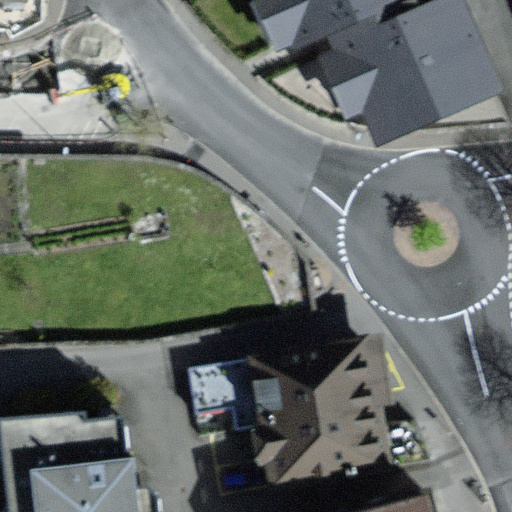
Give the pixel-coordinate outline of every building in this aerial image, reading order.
[(0,0),(0,42),(1,43),(28,29),(28,0),(0,0)] [(414,0),(262,0),(283,51),(320,36),(352,114),(367,108),(379,136),(495,89),(458,0),(439,0),(418,8),(414,0)] [(239,411),(242,435),(372,416),(384,414),(374,346),(181,374),(187,419),(239,411)] [(424,425),(374,433),(372,416),(242,435),(252,496),(430,469),(424,425)] [(119,417),(0,429),(0,511),(142,511),(141,497),(127,498),(119,417)]
